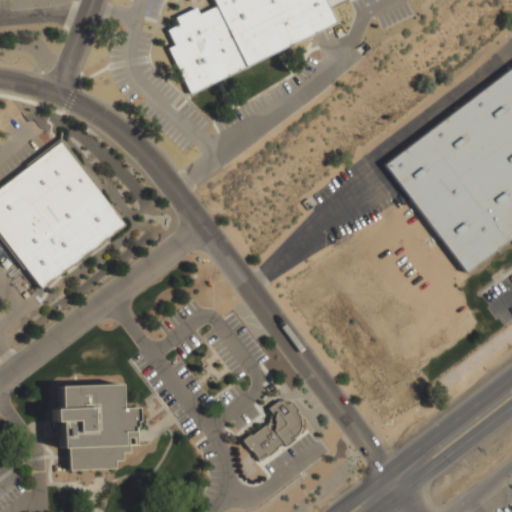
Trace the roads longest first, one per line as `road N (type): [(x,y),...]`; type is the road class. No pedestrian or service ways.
road 1 (residential): [(0,385),(207,230)]
road 2 (primary): [(511,378),(339,511)]
road 3 (primary): [(376,511),(511,409)]
